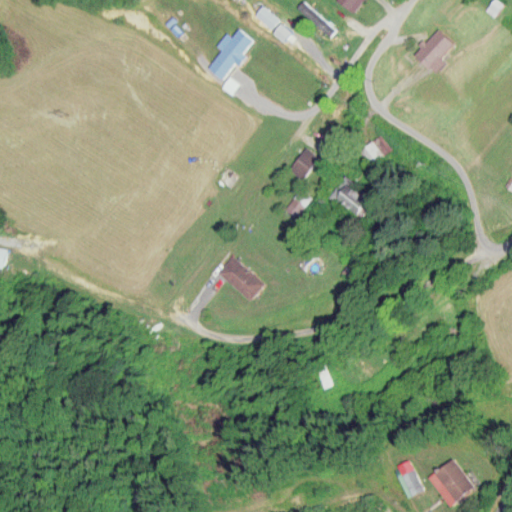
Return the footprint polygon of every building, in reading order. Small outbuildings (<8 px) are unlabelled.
[(365,0),(344,0),(359,10),(365,0)] [(259,13),(277,27),(284,18),(267,4),(259,13)] [(227,47),(213,64),(229,77),(261,38),(246,26),(237,37),(232,33),(223,44),(227,47)] [(446,72),(457,60),(450,55),(463,41),(445,26),(423,51),(446,72)] [(355,126),(340,116),(351,100),(342,93),(316,130),(340,147),(355,126)] [(392,153),(379,138),(366,150),(379,164),(392,153)] [(325,159),(316,148),(296,164),(306,175),(325,159)] [(383,194),(349,176),(338,196),(372,214),(383,194)] [(0,265),(10,267),(13,246),(0,244),(0,265)] [(274,282),(238,253),(225,270),(260,298),(274,282)] [(456,506),(483,486),(461,456),(434,475),(456,506)] [(415,494),(428,488),(413,458),(401,464),(415,494)]
